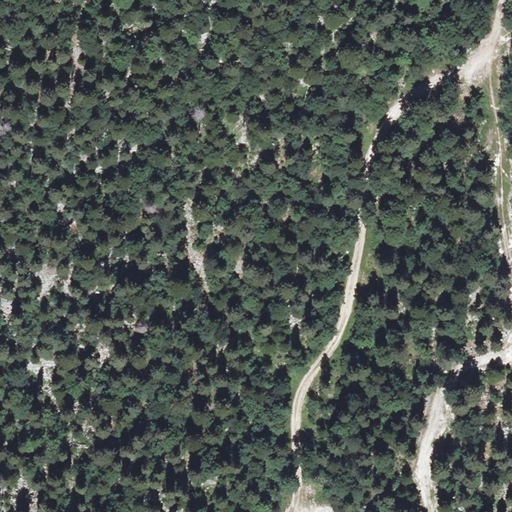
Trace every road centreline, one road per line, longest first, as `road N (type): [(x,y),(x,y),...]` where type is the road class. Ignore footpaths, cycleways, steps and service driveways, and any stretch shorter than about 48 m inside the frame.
road 1 (track): [(494,20),(468,57),(410,94),(380,129),(344,314),(306,377),(288,511)]
road 2 (track): [(511,252),(494,20)]
road 3 (track): [(446,511),(446,454),(459,401),(511,361)]
